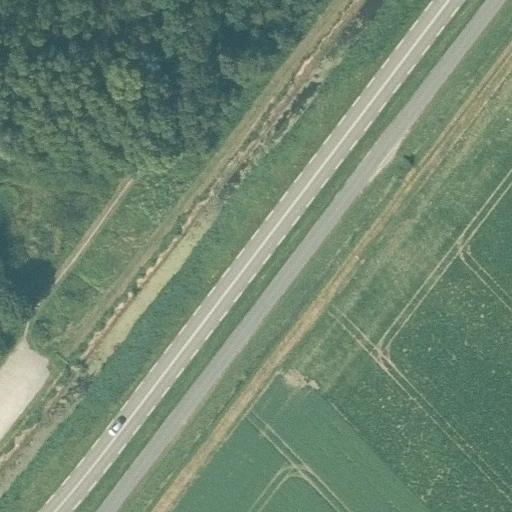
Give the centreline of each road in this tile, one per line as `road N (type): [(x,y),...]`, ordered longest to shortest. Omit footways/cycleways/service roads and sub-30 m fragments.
road 1 (secondary): [(56,511),(451,0)]
road 2 (unclassified): [(106,511),(497,0)]
